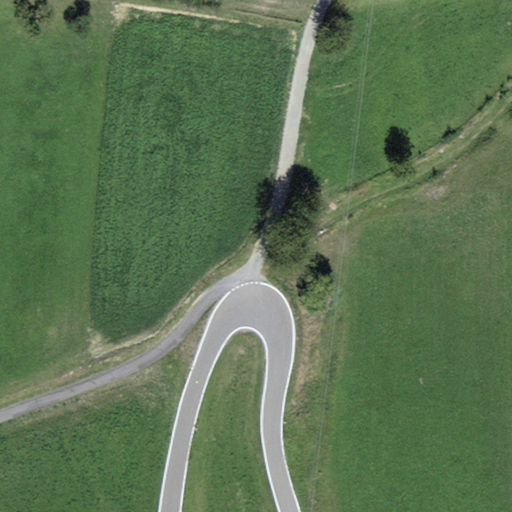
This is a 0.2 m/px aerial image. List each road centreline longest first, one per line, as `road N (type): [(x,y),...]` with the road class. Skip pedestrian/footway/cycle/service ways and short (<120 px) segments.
road 1 (track): [(325,0),(312,23),(254,302)]
road 2 (residential): [(254,302),(219,290),(159,350),(0,416)]
road 3 (tertiary): [(254,302),(224,321),(211,345),(188,409),(170,511)]
road 4 (tertiary): [(289,511),(271,432),(279,334),(271,312),(254,302)]
